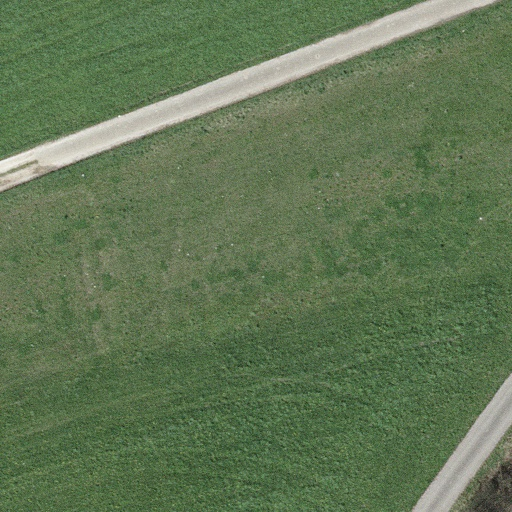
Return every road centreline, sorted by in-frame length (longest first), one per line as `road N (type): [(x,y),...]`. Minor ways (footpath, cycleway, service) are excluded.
road 1 (track): [(484,0),(334,64),(0,181)]
road 2 (unclassified): [(429,511),(511,397)]
